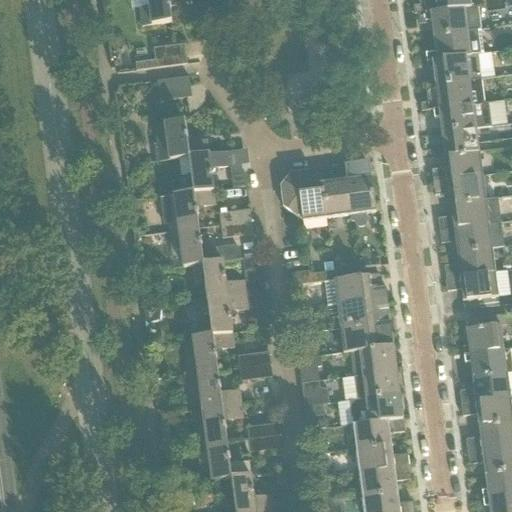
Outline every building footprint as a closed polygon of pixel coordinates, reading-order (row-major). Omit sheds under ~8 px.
[(148,0),(149,9),(139,10),(141,29),(172,25),(170,11),(170,6),(174,1),(183,0),(148,0)] [(415,17),(418,16),(425,15),(470,9),(469,0),(418,0),(420,8),(414,9),(415,17)] [(425,15),(418,16),(419,25),(432,23),(434,39),(480,32),(477,9),(471,10),(470,9),(425,15)] [(436,55),(425,56),(426,64),(478,57),(483,57),(480,32),(434,39),(436,55)] [(287,73),(288,103),(314,102),(313,84),(327,83),(326,45),(305,46),(306,72),(287,73)] [(154,61),(134,64),(135,73),(186,66),(186,60),(184,46),(153,50),(154,61)] [(478,57),(426,64),(427,65),(428,72),(433,72),(436,88),(482,82),(495,80),(492,56),(485,56),(483,57),(478,57)] [(158,82),(160,103),(192,99),(189,78),(158,82)] [(422,115),(433,113),(489,106),(488,104),(485,104),(482,82),(436,88),(425,90),(428,106),(420,107),(422,115)] [(440,121),(442,134),(476,129),(491,127),(489,106),(433,113),(434,121),(440,121)] [(155,164),(188,159),(208,156),(207,143),(193,145),(188,141),(187,136),(186,136),(185,123),(155,127),(157,144),(152,145),(155,164)] [(445,156),(445,158),(479,153),(479,152),(476,129),(442,134),(445,156)] [(445,171),(431,172),(433,186),(483,179),(479,153),(445,158),(443,158),(443,160),(444,160),(445,171)] [(181,178),(183,195),(213,191),(211,179),(212,178),(212,174),(215,170),(229,168),(228,154),(208,156),(188,159),(191,177),(181,178)] [(345,166),(353,223),(355,223),(355,224),(356,225),(356,226),(357,227),(359,228),(360,229),(361,229),(363,229),(364,228),(365,228),(365,227),(366,226),(367,225),(367,223),(367,222),(367,220),(366,219),(364,217),(367,214),(376,213),(371,177),(369,164),(358,166),(358,165),(345,166)] [(352,223),(353,223),(345,166),(332,168),(334,182),(324,183),(323,176),(322,176),(328,220),(351,217),(352,223)] [(291,174),(281,187),(284,207),(296,219),(302,218),(302,223),(304,223),(307,226),(322,224),(325,220),(328,220),(322,176),(311,178),(310,171),(291,174)] [(247,188),(246,175),(231,177),(233,189),(247,188)] [(449,195),(450,208),(486,204),(483,179),(433,186),(435,197),(449,195)] [(168,224),(169,234),(199,230),(197,217),(198,217),(197,212),(201,208),(215,206),(213,191),(183,195),(160,198),(163,225),(168,224)] [(438,222),(439,234),(501,226),(498,202),(486,204),(450,208),(452,220),(438,222)] [(219,216),(220,228),(252,223),(250,211),(219,216)] [(252,223),(220,228),(222,241),(254,236),(252,223)] [(455,244),(457,256),(492,251),(504,250),(501,226),(439,234),(441,246),(455,244)] [(199,230),(169,234),(171,252),(182,251),(184,269),(193,267),(223,264),(242,261),(240,252),(235,248),(221,250),(207,252),(202,248),(202,244),(200,244),(199,230)] [(444,268),(445,282),(495,275),(492,251),(457,256),(458,266),(444,268)] [(243,261),(244,274),(259,272),(257,259),(243,261)] [(360,261),(361,270),(380,268),(379,259),(360,261)] [(205,284),(208,302),(247,297),(245,282),(231,284),(226,282),(226,277),(225,277),(223,264),(193,267),(195,285),(205,284)] [(336,272),(337,282),(354,279),(353,270),(336,272)] [(302,287),(325,283),(337,282),(336,272),(313,275),(313,273),(291,276),(293,288),(302,287)] [(508,274),(495,275),(498,300),(511,298),(508,274)] [(495,275),(445,282),(447,294),(461,292),(463,305),(498,300),(495,275)] [(337,282),(325,283),(328,308),(388,300),(386,287),(379,288),(378,276),(370,277),(354,279),(337,282)] [(304,306),(302,287),(293,288),(295,308),(304,306)] [(200,322),(203,339),(232,335),(230,322),(232,322),(231,317),(234,313),(248,311),(247,297),(208,302),(210,320),(200,322)] [(388,300),(328,308),(330,321),(339,320),(340,331),(377,326),(391,324),(388,300)] [(498,300),(463,305),(464,312),(499,307),(498,300)] [(296,317),(299,336),(308,335),(306,315),(296,317)] [(463,350),(464,357),(504,352),(501,327),(507,327),(505,317),(466,322),(468,331),(467,332),(469,349),(463,350)] [(271,330),(269,318),(255,320),(257,332),(271,330)] [(377,326),(340,331),(343,355),(351,354),(394,348),(392,335),(391,329),(391,324),(377,326)] [(203,339),(178,342),(183,378),(188,377),(218,373),(216,360),(224,359),(223,351),(234,349),(232,335),(203,339)] [(308,335),(299,336),(302,356),(311,355),(308,335)] [(351,355),(354,378),(397,372),(394,348),(343,355),(344,356),(351,355)] [(472,379),(472,380),(508,375),(511,374),(511,368),(510,351),(504,352),(464,357),(465,366),(471,365),(473,379),(472,379)] [(238,359),(240,370),(271,366),(269,354),(238,359)] [(302,361),(304,370),(304,371),(322,368),(320,358),(302,361)] [(271,366),(240,370),(241,383),(273,378),(271,366)] [(354,378),(357,402),(400,396),(397,372),(354,378)] [(200,393),(202,412),(241,406),(240,393),(225,394),(221,391),(221,386),(219,386),(218,373),(188,377),(190,395),(200,393)] [(473,390),(459,392),(461,406),(511,399),(508,375),(472,380),(473,390)] [(327,391),(301,390),(304,409),(305,409),(323,406),(329,406),(327,391)] [(352,418),(353,427),(404,420),(400,396),(357,402),(348,403),(350,418),(352,418)] [(511,399),(461,406),(463,418),(477,416),(477,418),(478,428),(511,423),(511,399)] [(195,431),(197,448),(227,444),(225,431),(226,431),(226,427),(229,423),(243,421),(241,406),(202,412),(205,430),(195,431)] [(323,406),(305,409),(306,419),(324,417),(323,406)] [(353,427),(356,451),(392,446),(391,436),(405,434),(404,420),(353,427)] [(480,439),(466,441),(468,454),(511,447),(511,423),(478,428),(480,439)] [(247,430),(249,442),(280,437),(278,426),(247,430)] [(312,432),(315,452),(324,451),(322,431),(312,432)] [(280,437),(249,442),(250,455),(281,451),(280,437)] [(211,483),(221,482),(250,478),(248,463),(234,465),(230,462),(230,458),(229,458),(227,444),(197,448),(199,466),(209,464),(211,483)] [(392,446),(356,451),(359,475),(409,469),(407,456),(394,458),(392,446)] [(511,447),(468,454),(469,467),(483,465),(484,467),(485,476),(511,472),(511,447)] [(316,461),(318,481),(328,479),(326,460),(316,461)] [(359,475),(363,499),(399,494),(397,483),(411,482),(409,469),(359,475)] [(488,492),(482,493),(483,500),(511,496),(511,472),(485,476),(485,479),(486,478),(488,492)] [(289,473),(284,473),(275,474),(277,487),(291,485),(289,473)] [(233,498),(234,511),(266,511),(274,511),(273,497),(258,499),(254,495),(253,491),(252,491),(250,478),(221,482),(223,499),(233,498)] [(328,479),(318,481),(321,501),(330,499),(328,479)] [(399,494),(363,499),(364,511),(414,511),(414,504),(400,505),(399,494)] [(511,511),(511,496),(483,500),(484,508),(490,508),(490,510),(490,511),(511,511)] [(331,504),(321,505),(322,511),(334,511),(333,503),(331,504)]
